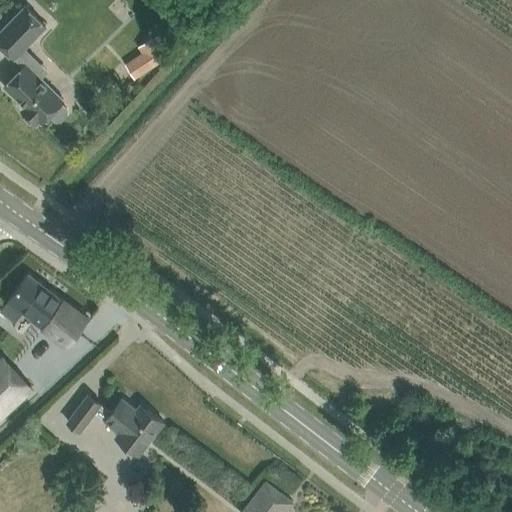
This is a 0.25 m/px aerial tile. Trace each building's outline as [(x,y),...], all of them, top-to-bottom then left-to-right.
[(0,42),(15,57),(29,43),(46,25),(25,5),(8,23),(0,31),(0,42)] [(135,78),(154,66),(167,57),(154,36),(138,47),(142,52),(125,62),(135,78)] [(41,122),(50,113),(56,119),(61,119),(67,113),(67,108),(61,102),(64,99),(26,63),(18,71),(4,85),(25,106),(21,109),(36,123),(39,120),(41,122)] [(0,308),(14,319),(22,310),(67,345),(87,317),(28,272),(0,308)] [(0,416),(31,387),(3,357),(0,359),(0,416)] [(164,421),(148,409),(147,410),(148,410),(147,413),(138,406),(136,408),(122,397),(111,411),(88,393),(67,420),(80,430),(95,411),(119,430),(116,435),(139,453),(164,421)] [(290,511),(287,508),(293,500),(266,480),(241,511),(290,511)]
